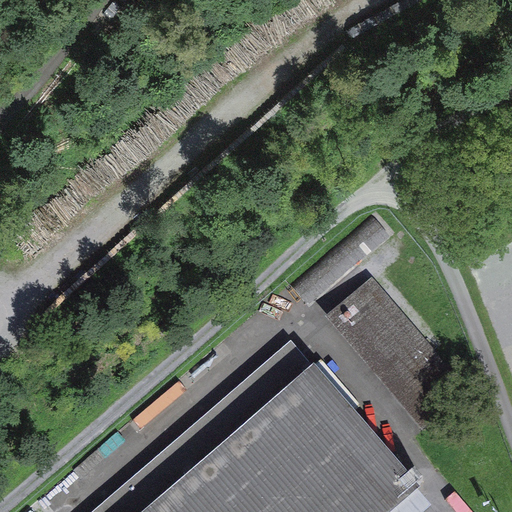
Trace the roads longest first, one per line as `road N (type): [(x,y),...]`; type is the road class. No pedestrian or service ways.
road 1 (track): [(0,508),(351,204),(511,100)]
road 2 (track): [(99,0),(0,120)]
